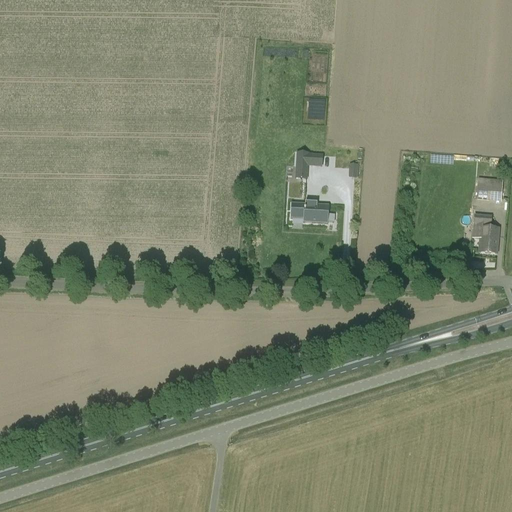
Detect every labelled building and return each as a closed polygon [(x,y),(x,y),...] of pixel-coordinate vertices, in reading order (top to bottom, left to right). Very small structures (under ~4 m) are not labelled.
[(326,119),(326,100),(310,99),(309,119),(326,119)] [(297,157),(296,170),(307,171),(307,170),(321,170),(322,159),(308,159),(308,158),(297,157)] [(350,166),(349,177),(357,178),(357,166),(350,166)] [(476,201),(501,203),(503,182),(478,180),(476,201)] [(291,207),(290,223),(304,223),(304,227),(327,228),(328,209),(317,209),(317,208),(305,207),(305,208),(291,207)] [(473,228),(481,229),(479,250),(479,254),(496,256),(497,256),(499,230),(491,230),(492,217),(474,216),(473,228)] [(258,231),(267,232),(268,219),(259,219),(258,231)]
